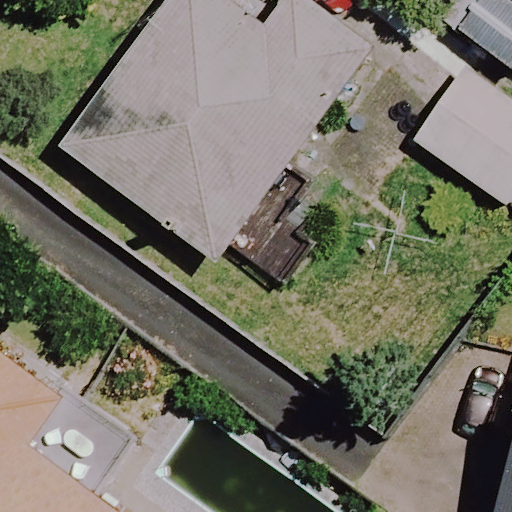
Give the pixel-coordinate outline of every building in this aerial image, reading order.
[(297,0),(273,34),(226,0),(176,0),(64,155),(225,271),(381,56),(304,0),(297,0)] [(511,20),(485,0),(482,0),(454,36),(511,80),(511,20)] [(511,210),(511,112),(467,77),(416,144),(509,215),(511,210)] [(115,511),(36,456),(72,405),(0,353),(0,511),(115,511)] [(511,511),(511,478),(502,511),(511,511)]
